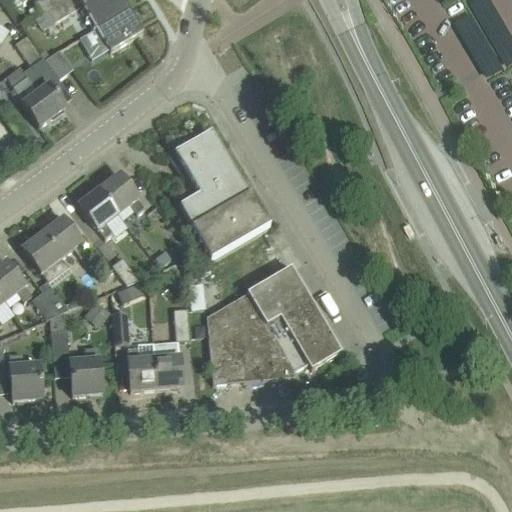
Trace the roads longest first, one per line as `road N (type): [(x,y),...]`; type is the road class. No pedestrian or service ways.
road 1 (residential): [(380,370),(380,382),(354,408),(310,420),(0,443)]
road 2 (residential): [(380,370),(346,299),(199,57)]
road 3 (primary): [(511,337),(357,45)]
road 4 (tertiary): [(0,209),(165,86),(186,49)]
